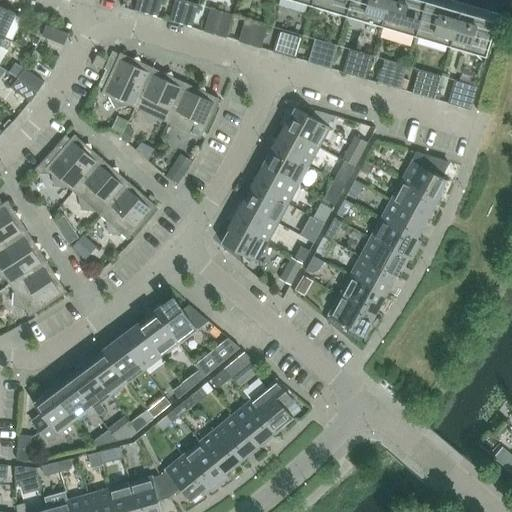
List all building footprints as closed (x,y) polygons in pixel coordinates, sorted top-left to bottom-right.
[(137,0),(134,11),(157,18),(162,0),(137,0)] [(176,0),(170,22),(193,29),(199,6),(179,0),(176,0)] [(350,0),(312,0),(311,6),(346,16),(350,0)] [(387,0),(350,0),(346,16),(380,26),(387,0)] [(425,2),(418,0),(387,0),(380,26),(415,36),(425,2)] [(415,36),(450,46),(460,12),(425,2),(415,36)] [(0,35),(5,38),(5,37),(16,14),(0,7),(0,35)] [(204,32),(227,39),(234,16),(211,9),(204,32)] [(460,12),(450,46),(486,57),(496,22),(460,12)] [(239,42),(262,49),(268,26),(246,19),(239,42)] [(42,37),(64,45),(68,34),(46,25),(42,37)] [(273,52),(297,59),(303,36),(280,29),(273,52)] [(309,63),(331,69),(338,46),(315,40),(309,63)] [(343,73),(366,79),(373,57),(350,50),(343,73)] [(127,105),(135,108),(153,69),(120,53),(102,93),(110,97),(115,108),(127,105)] [(92,65),(101,69),(106,60),(97,56),(92,65)] [(378,83),(400,90),(407,67),(385,60),(378,83)] [(17,79),(37,93),(44,83),(24,69),(17,79)] [(160,120),(167,123),(186,84),(153,69),(135,108),(142,112),(148,123),(160,120)] [(413,93),(435,100),(442,77),(419,70),(413,93)] [(37,93),(17,79),(11,88),(30,102),(37,93)] [(454,81),(447,103),(470,110),(477,87),(454,81)] [(186,84),(167,123),(175,127),(181,138),(193,135),(201,139),(219,99),(186,84)] [(294,108),(283,128),(319,147),(330,127),(308,116),(308,115),(294,108)] [(273,147),(308,166),(319,147),(283,128),(273,147)] [(70,140),(65,135),(56,146),(46,158),(39,165),(34,169),(37,172),(44,173),(47,170),(52,174),(55,186),(67,187),(73,192),(102,159),(74,135),(70,140)] [(342,159),(354,165),(367,143),(355,136),(342,159)] [(273,147),(263,166),(298,185),(308,166),(273,147)] [(412,161),(441,177),(448,163),(416,154),(412,161)] [(94,210),(100,216),(129,183),(102,159),(73,192),(79,198),(82,210),(94,210)] [(333,180),(344,186),(354,168),(355,167),(354,167),(344,161),(333,180)] [(401,181),(437,201),(448,180),(441,177),(412,161),(401,181)] [(368,174),(372,167),(364,163),(360,170),(368,174)] [(298,185),(263,166),(252,185),(288,204),(298,185)] [(344,186),(333,180),(323,199),(334,205),(344,186)] [(350,196),(355,199),(363,185),(358,182),(355,180),(347,194),(350,196)] [(437,201),(401,181),(391,200),(427,220),(437,201)] [(129,183),(100,216),(106,221),(109,233),(121,234),(128,240),(156,207),(129,183)] [(252,185),(242,204),(277,223),(288,204),(252,185)] [(340,215),(344,218),(352,204),(347,201),(344,199),(336,213),(340,215)] [(0,249),(27,232),(7,201),(2,204),(0,200),(0,249)] [(427,220),(391,200),(381,219),(416,239),(427,220)] [(277,223),(242,204),(232,223),(267,242),(277,223)] [(313,218),(324,224),(332,209),(321,204),(313,218)] [(307,232),(313,235),(316,237),(324,224),(320,222),(314,219),(307,232)] [(327,239),(331,241),(341,223),(338,221),(334,219),(324,237),(327,239)] [(370,238),(406,258),(411,260),(417,249),(412,247),(416,239),(381,219),(370,238)] [(267,242),(232,223),(221,243),(256,262),(267,242)] [(70,227),(61,233),(68,243),(77,237),(70,227)] [(0,276),(5,279),(10,286),(47,262),(27,232),(0,249),(0,276)] [(319,253),(323,255),(331,242),(327,240),(323,238),(316,251),(319,253)] [(360,257),(395,277),(406,258),(370,238),(360,257)] [(294,257),(300,260),(303,261),(303,262),(309,251),(306,249),(300,246),(294,257)] [(309,272),(313,272),(317,272),(324,263),(316,258),(313,256),(305,271),(309,272)] [(278,279),(286,283),(290,285),(301,264),(298,262),(290,257),(278,279)] [(395,277),(360,257),(350,276),(385,296),(395,277)] [(47,262),(10,286),(15,293),(14,305),(25,309),(30,317),(67,293),(47,262)] [(385,296),(350,276),(339,295),(375,315),(385,296)] [(375,315),(339,295),(328,315),(353,329),(364,335),(375,315)] [(173,298),(154,311),(179,344),(197,330),(182,310),(173,298)] [(182,310),(197,330),(208,322),(189,305),(182,310)] [(154,311),(137,324),(161,357),(179,344),(154,311)] [(326,320),(348,339),(353,329),(328,315),(326,320)] [(137,324),(120,337),(144,370),(161,357),(137,324)] [(120,337),(103,350),(127,383),(144,370),(120,337)] [(228,338),(194,365),(204,377),(240,348),(238,347),(236,349),(228,340),(229,339),(228,338)] [(85,363),(109,396),(127,383),(103,350),(85,363)] [(253,363),(244,352),(223,369),(230,378),(232,380),(253,363)] [(85,363),(68,376),(92,409),(99,417),(105,413),(98,404),(109,396),(85,363)] [(230,378),(223,369),(211,380),(218,388),(230,378)] [(198,370),(181,383),(187,391),(204,377),(198,370)] [(92,409),(68,376),(51,389),(75,422),(92,409)] [(267,387),(250,401),(275,433),(293,418),(285,409),(294,401),(277,379),(267,387)] [(181,383),(172,391),(178,399),(187,391),(181,383)] [(202,392),(200,388),(190,396),(196,404),(206,396),(202,392)] [(75,422),(51,389),(32,403),(40,413),(30,420),(47,442),(75,422)] [(196,404),(190,396),(180,404),(173,410),(179,417),(196,404)] [(156,404),(162,411),(170,404),(164,397),(156,404)] [(275,433),(250,401),(233,415),(259,446),(275,433)] [(179,417),(173,410),(166,416),(172,423),(179,417)] [(147,411),(131,423),(137,432),(149,423),(154,418),(147,411)] [(107,428),(108,430),(113,436),(117,441),(130,438),(137,432),(131,423),(124,415),(107,428)] [(233,415),(216,429),(242,460),(259,446),(233,415)] [(216,429),(199,442),(225,474),(242,460),(216,429)] [(91,443),(94,447),(95,447),(117,441),(113,436),(108,430),(91,443)] [(16,460),(29,461),(31,436),(18,435),(16,460)] [(183,456),(208,487),(225,474),(199,442),(183,456)] [(120,446),(99,451),(99,452),(102,464),(123,459),(120,446)] [(102,464),(99,452),(88,456),(91,469),(103,466),(102,464)] [(208,487),(183,456),(165,470),(166,471),(160,475),(170,498),(180,490),(190,502),(208,487)] [(59,472),(69,470),(71,466),(73,463),(72,459),(57,462),(59,472)] [(42,470),(44,476),(59,472),(57,462),(41,466),(42,470)] [(14,470),(14,473),(14,481),(37,475),(36,472),(35,468),(20,466),(15,466),(14,470)] [(152,477),(130,483),(137,511),(161,511),(159,501),(170,498),(160,475),(152,478),(152,477)] [(137,511),(130,483),(109,489),(115,511),(137,511)] [(115,511),(109,489),(88,495),(92,511),(115,511)] [(92,511),(88,495),(67,501),(70,511),(92,511)] [(70,511),(67,501),(47,507),(48,511),(70,511)]
